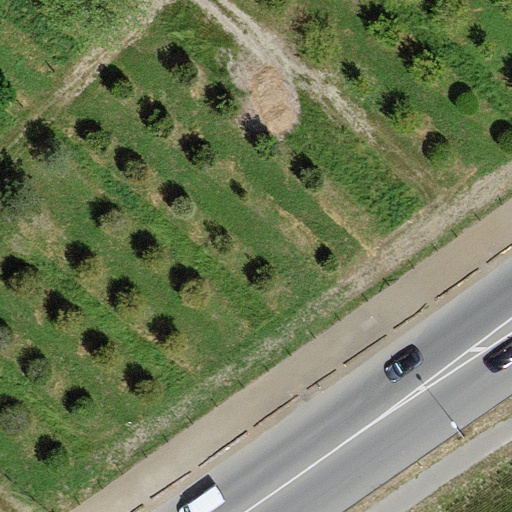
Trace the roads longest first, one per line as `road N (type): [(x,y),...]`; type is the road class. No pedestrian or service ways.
road 1 (secondary): [(497,335),(246,511)]
road 2 (track): [(218,0),(437,182)]
road 3 (track): [(0,161),(150,0)]
